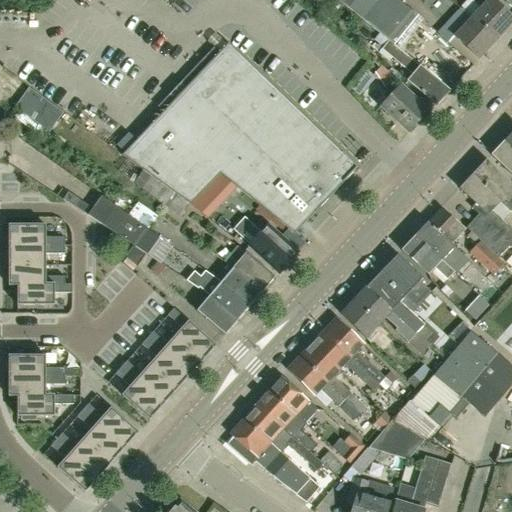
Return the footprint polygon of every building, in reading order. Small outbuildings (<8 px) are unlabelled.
[(338,0),(389,41),(394,45),(417,16),(396,0),(338,0)] [(496,39),(511,22),(511,19),(491,0),(489,0),(472,18),(496,39)] [(455,37),(478,58),(496,39),(472,18),(455,37)] [(408,81),(437,104),(449,90),(394,45),(389,41),(382,49),(413,75),(408,81)] [(150,176),(190,204),(209,184),(220,173),(253,200),(294,235),(357,168),(257,72),(225,47),(186,88),(181,83),(168,96),(174,101),(122,155),(150,176)] [(400,86),(399,87),(381,107),(408,132),(427,111),(400,86)] [(15,107),(38,124),(51,105),(28,89),(15,107)] [(511,149),(504,142),(492,155),(511,174),(511,149)] [(501,201),(511,211),(511,186),(486,162),(474,175),(501,201)] [(481,241),(498,258),(511,242),(511,230),(491,211),(501,201),(474,175),(460,189),(475,203),(472,206),(480,213),(466,227),(481,241)] [(141,190),(180,217),(190,204),(150,176),(141,190)] [(222,203),(206,188),(190,204),(208,218),(222,203)] [(64,201),(88,216),(93,209),(69,193),(64,201)] [(147,229),(128,216),(114,206),(101,197),(93,209),(88,216),(135,247),(146,254),(151,257),(163,240),(147,229)] [(138,203),(128,216),(147,229),(157,216),(138,203)] [(428,222),(451,244),(463,230),(440,209),(428,222)] [(286,242),(281,237),(267,225),(261,232),(253,225),(252,225),(245,217),(243,219),(237,226),(234,230),(236,232),(242,237),(280,273),(297,253),(297,252),(296,252),(286,242)] [(415,236),(441,261),(454,247),(451,244),(428,222),(415,236)] [(8,246),(64,246),(64,238),(45,238),(45,226),(8,226),(8,246)] [(415,236),(401,251),(428,275),(435,268),(447,279),(453,272),(441,261),(415,236)] [(469,253),(485,268),(492,275),(504,264),(498,258),(481,241),(469,253)] [(8,246),(8,266),(45,266),(45,255),(64,255),(64,246),(8,246)] [(138,267),(146,254),(135,247),(126,260),(138,267)] [(237,247),(224,262),(233,268),(261,293),(275,277),(246,253),(237,247)] [(422,278),(397,255),(378,274),(404,298),(416,309),(432,292),(420,281),(422,278)] [(224,262),(233,269),(221,282),(249,307),(261,293),(233,268),(224,262)] [(45,277),(45,266),(8,266),(8,286),(17,286),(64,286),(64,285),(64,277),(45,277)] [(210,296),(208,298),(238,320),(249,307),(221,282),(206,271),(201,277),(195,272),(187,281),(198,289),(199,288),(210,296)] [(367,287),(427,345),(436,335),(424,325),(423,326),(399,303),(404,298),(378,274),(367,287)] [(72,285),(64,285),(64,286),(17,286),(17,306),(54,306),(54,294),(72,294),(72,285)] [(427,345),(367,287),(354,300),(379,324),(385,318),(396,329),(395,332),(419,354),(427,345)] [(488,305),(481,298),(481,299),(479,296),(465,310),(475,321),(488,305)] [(238,320),(208,298),(197,311),(225,335),(238,320)] [(379,324),(354,300),(340,315),(368,341),(377,332),(374,330),(379,324)] [(182,329),(174,337),(202,362),(215,346),(188,322),(173,309),(167,316),(182,329)] [(324,332),(379,384),(384,378),(356,352),(362,345),(335,320),(324,332)] [(312,344),(339,370),(345,363),(373,390),(379,384),(324,332),(312,344)] [(152,333),(147,339),(189,376),(202,362),(174,337),(167,346),(152,333)] [(484,416),(511,382),(511,367),(470,333),(413,402),(429,415),(438,403),(449,413),(462,398),(484,416)] [(176,391),(189,376),(147,339),(141,345),(156,358),(148,366),(176,391)] [(300,357),(360,413),(364,407),(332,377),(339,370),(312,344),(300,357)] [(8,356),(8,377),(64,377),(64,369),(45,369),(45,356),(8,356)] [(300,357),(287,371),(314,396),(320,389),(352,420),(360,413),(300,357)] [(141,375),(126,362),(121,368),(163,405),(176,391),(148,366),(141,375)] [(121,368),(115,374),(130,387),(121,396),(149,421),(163,405),(121,368)] [(395,373),(387,381),(398,394),(407,387),(395,373)] [(64,377),(8,377),(8,397),(17,397),(45,397),(45,396),(45,385),(64,385),(64,377)] [(405,382),(411,389),(417,383),(410,377),(405,382)] [(317,409),(282,378),(269,392),(304,423),(317,409)] [(256,406),(309,453),(316,444),(300,430),(306,425),(304,423),(269,392),(256,406)] [(17,397),(17,417),(21,417),(21,421),(36,421),(36,417),(54,417),(54,405),(73,405),(73,396),(45,396),(45,397),(17,397)] [(82,411),(124,448),(138,433),(110,409),(102,418),(88,405),(82,411)] [(309,453),(256,406),(243,420),(281,453),(288,446),(317,471),(322,464),(309,453)] [(124,448),(82,411),(77,417),(91,430),(83,439),(111,463),(124,448)] [(281,453),(243,420),(230,435),(231,436),(233,438),(227,445),(250,463),(249,463),(253,466),(257,462),(282,484),(306,503),(320,487),(281,453)] [(407,460),(424,440),(391,421),(369,448),(380,452),(407,460)] [(346,447),(340,454),(339,455),(347,463),(361,446),(347,432),(339,441),(346,447)] [(62,434),(56,440),(98,478),(111,463),(83,439),(76,447),(62,434)] [(84,493),(98,478),(56,440),(51,446),(65,459),(57,468),(84,493)] [(366,448),(352,465),(351,467),(360,475),(380,452),(369,448),(366,448)] [(424,457),(415,489),(409,506),(396,502),(392,511),(424,511),(425,510),(423,510),(425,504),(438,507),(451,465),(424,457)] [(386,511),(393,489),(368,482),(354,478),(349,498),(355,499),(351,511),(386,511)] [(193,511),(179,500),(169,511),(193,511)]
